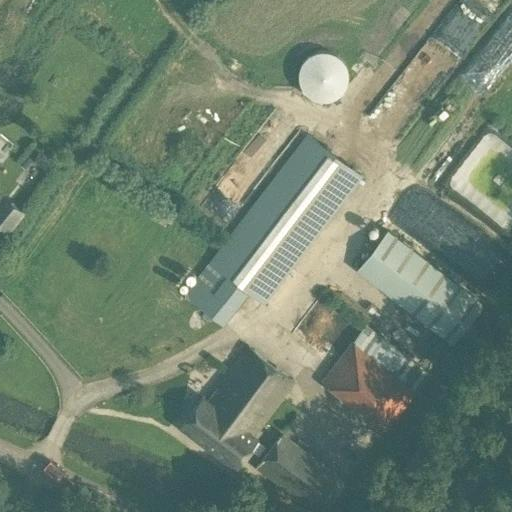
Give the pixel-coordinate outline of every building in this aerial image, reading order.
[(299,81),(300,83),(301,85),(302,87),(303,89),(304,91),(305,93),(307,94),(309,95),(310,97),(312,98),(314,99),(316,99),(318,100),(323,101),(325,101),(329,100),(331,99),(333,99),(335,98),(337,97),(339,96),(340,94),(342,93),(343,91),(345,89),(346,87),(347,85),(347,83),(348,81),(348,79),(348,77),(348,75),(348,73),(348,70),(347,68),(347,66),(346,64),(345,63),(343,61),(342,59),(340,58),(339,56),(337,55),(333,53),(329,52),(325,51),(323,51),(318,52),(314,53),(310,55),(309,56),(307,58),(305,59),(304,61),(303,62),(302,64),(301,66),(300,68),(299,70),(299,73),(299,75),(299,77),(299,79),(299,81)] [(224,324),(249,292),(263,303),(361,174),(309,134),(186,295),(224,324)] [(3,195),(0,198),(0,242),(24,212),(3,195)] [(405,306),(453,343),(484,303),(435,266),(405,306)] [(355,339),(354,338),(321,381),(386,432),(418,389),(416,388),(429,372),(366,324),(355,339)] [(206,399),(203,397),(181,426),(236,467),(258,436),(256,435),(295,381),(248,344),(206,399)] [(281,430),(259,464),(322,506),(345,472),(281,430)]
